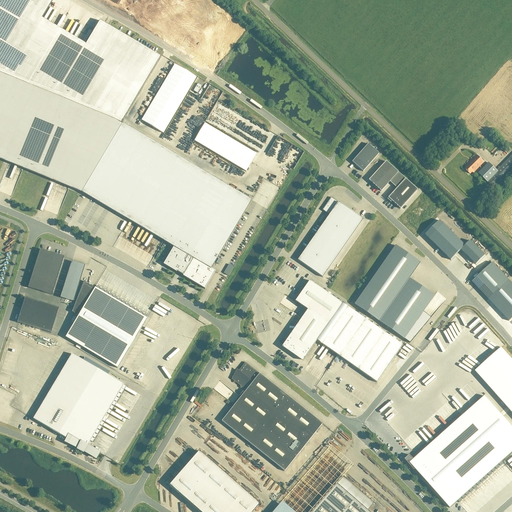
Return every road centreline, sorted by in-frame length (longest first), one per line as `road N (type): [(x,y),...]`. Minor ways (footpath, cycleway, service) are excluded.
road 1 (unclassified): [(511,246),(253,0)]
road 2 (unclassified): [(89,0),(211,75),(328,164)]
road 3 (unclassified): [(230,332),(353,429),(434,511)]
road 4 (unclassified): [(328,164),(511,342)]
road 5 (unclassified): [(36,223),(230,332)]
road 6 (unclassified): [(230,332),(328,164)]
road 7 (unclassified): [(135,493),(230,332)]
road 8 (unclassified): [(135,493),(0,429)]
road 9 (unclassified): [(0,340),(36,223)]
